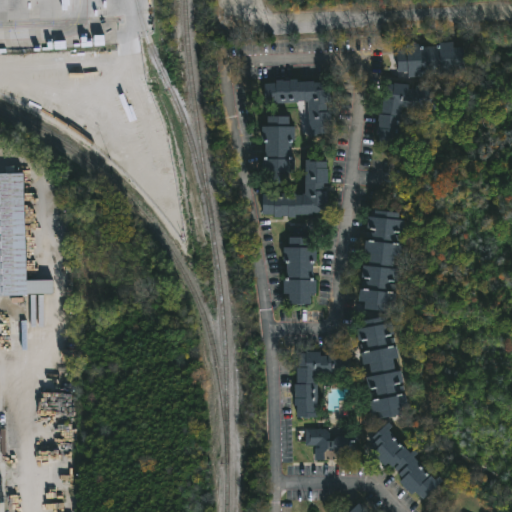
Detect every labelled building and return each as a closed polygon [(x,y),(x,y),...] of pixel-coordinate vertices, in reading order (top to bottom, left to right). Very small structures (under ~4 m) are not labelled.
[(455,40),(455,46),(466,46),(467,67),(456,67),(457,74),(409,76),(409,70),(399,71),(398,48),(407,47),(407,43),(455,40)] [(298,79),(298,82),(331,80),(332,100),(330,100),(331,134),(310,135),(308,100),(299,101),(299,102),(277,103),(277,101),(266,102),(265,83),(276,82),(276,79),(284,79),(284,80),(298,79)] [(413,84),(412,88),(420,88),(420,85),(442,87),(439,110),(404,107),(403,116),(404,116),(403,130),(405,130),(404,137),(401,137),(400,144),(395,144),(394,149),(382,148),(382,143),(379,143),(380,135),(377,135),(378,128),(379,128),(380,113),(382,113),(385,83),(395,84),(395,82),(413,84)] [(289,115),(289,125),(295,125),(296,140),(291,140),(291,157),(295,157),(295,184),(262,185),(262,158),(265,157),(265,142),(265,138),(260,138),(260,125),(268,125),(268,115),(289,115)] [(327,167),(327,181),(323,181),(323,189),(327,189),(326,212),(311,211),(311,214),(295,213),(295,216),(261,214),(262,189),(303,191),(305,158),(326,159),(326,167),(327,167)] [(0,172),(26,172),(29,281),(56,280),(56,294),(0,296),(0,172)] [(399,211),(399,219),(405,219),(403,240),(400,240),(400,243),(402,243),(400,255),(395,255),(393,268),(400,269),(396,306),(390,305),(389,311),(364,308),(364,301),(359,300),(363,264),(369,264),(370,252),(364,251),(365,239),(368,239),(368,236),(366,236),(368,215),(375,215),(375,209),(399,211)] [(310,237),(309,247),(315,248),(315,262),(314,262),(314,294),(309,294),(309,304),(289,304),(289,294),(283,294),(284,279),(287,279),(287,263),(283,263),(284,247),(290,247),(290,228),(307,228),(307,237),(310,237)] [(386,316),(388,324),(392,323),(393,327),(395,326),(397,336),(395,337),(397,347),(399,346),(401,359),(395,360),(398,372),(403,371),(405,384),(398,385),(398,388),(405,386),(406,392),(402,393),(402,396),(407,395),(410,413),(381,419),(380,413),(374,414),(366,378),(372,377),(370,365),(364,366),(357,329),(363,328),(361,322),(386,316)] [(344,352),(344,354),(351,354),(351,379),(329,379),(329,377),(317,377),(318,418),(297,418),(297,406),(295,406),(295,384),(298,384),(298,353),(321,352),(321,356),(329,356),(329,352),(344,352)] [(394,437),(396,439),(397,437),(399,439),(398,440),(402,445),(403,443),(411,452),(414,449),(419,453),(415,456),(421,462),(419,464),(422,467),(424,466),(426,468),(425,470),(429,474),(430,473),(435,478),(439,475),(445,480),(423,500),(416,493),(413,495),(401,482),(404,478),(389,462),(385,466),(371,451),(375,447),(369,440),(389,421),(393,426),(389,429),(394,434),(393,435),(394,437)] [(349,429),(349,436),(361,436),(361,460),(317,460),(317,445),(307,445),(307,429),(349,429)] [(348,511),(366,511),(358,503),(348,511)]
